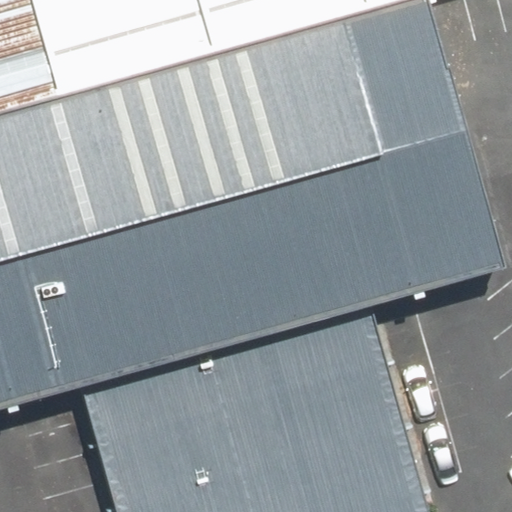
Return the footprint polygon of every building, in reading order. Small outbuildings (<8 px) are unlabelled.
[(0,0),(0,107),(39,97),(12,0),(0,0)] [(0,107),(0,409),(69,392),(101,511),(412,511),(355,307),(478,272),(402,0),(384,0),(350,10),(195,53),(39,97),(0,107)] [(12,0),(39,97),(195,53),(179,0),(12,0)] [(350,10),(346,0),(179,0),(195,53),(350,10)] [(346,0),(350,10),(384,0),(346,0)]
